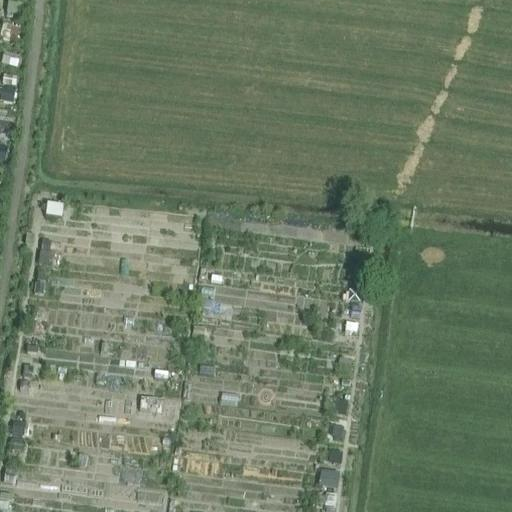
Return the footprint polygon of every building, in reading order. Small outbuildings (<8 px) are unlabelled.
[(14,13),(15,6),(7,5),(6,15),(7,15),(6,19),(11,20),(12,16),(14,16),(14,13)] [(18,31),(3,26),(0,37),(15,42),(18,31)] [(1,66),(16,70),(19,59),(4,55),(1,66)] [(2,86),(15,88),(16,79),(3,77),(2,86)] [(3,103),(12,105),(14,89),(5,88),(5,91),(3,103)] [(11,127),(0,124),(0,141),(8,143),(11,127)] [(45,218),(55,219),(57,207),(47,206),(45,218)] [(42,244),(41,253),(49,254),(50,245),(42,244)] [(51,268),(52,257),(41,255),(39,267),(51,268)] [(354,275),(352,286),(360,287),(362,276),(354,275)] [(34,297),(42,298),(43,287),(35,286),(34,297)] [(360,294),(353,293),(350,296),(349,303),(359,304),(360,294)] [(353,309),(351,321),(359,322),(360,309),(353,309)] [(39,337),(40,327),(30,326),(29,336),(39,337)] [(350,371),(351,358),(343,357),(341,371),(350,371)] [(22,380),(30,381),(32,369),(24,368),(22,380)] [(154,380),(166,382),(167,375),(154,374),(154,380)] [(19,394),(27,394),(28,385),(20,384),(19,394)] [(345,418),(347,406),(340,405),(338,417),(345,418)] [(11,437),(20,438),(22,426),(13,425),(11,437)] [(342,443),(343,433),(336,431),(334,442),(342,443)] [(9,454),(19,455),(20,444),(11,442),(9,454)] [(333,457),(331,468),(339,469),(340,458),(333,457)] [(327,476),(325,491),(336,493),(339,478),(327,476)]
